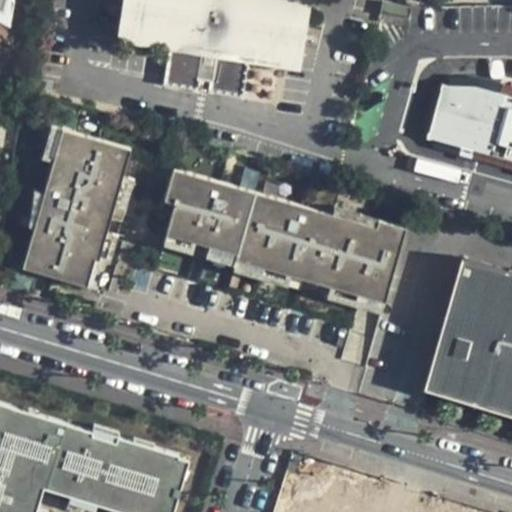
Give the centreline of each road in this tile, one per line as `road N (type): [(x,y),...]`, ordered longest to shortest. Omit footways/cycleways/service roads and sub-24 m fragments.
road 1 (residential): [(265,411),(0,331)]
road 2 (residential): [(511,485),(265,411)]
